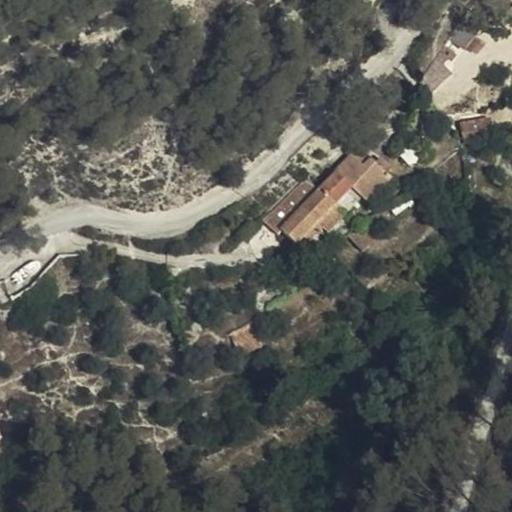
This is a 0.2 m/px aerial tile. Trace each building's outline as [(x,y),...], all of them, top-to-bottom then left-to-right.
[(329,212),(354,240),(371,224),(367,220),(379,209),(387,218),(399,206),(380,186),(371,195),(362,185),(371,176),(363,168),(354,177),(358,181),(329,212)] [(380,186),(371,176),(362,185),(371,195),(380,186)] [(337,257),(354,240),(329,212),(318,200),(277,241),(290,256),(294,252),(308,267),(309,265),(327,246),(333,252),(337,257)] [(367,220),(371,224),(376,229),(387,218),(379,209),(367,220)] [(313,271),(333,252),(327,246),(309,265),(313,271)] [(370,279),(379,270),(369,258),(360,267),(370,279)] [(243,357),(253,374),(256,379),(276,367),(263,345),(243,357)] [(217,395),(253,374),(243,357),(208,378),(217,395)]
